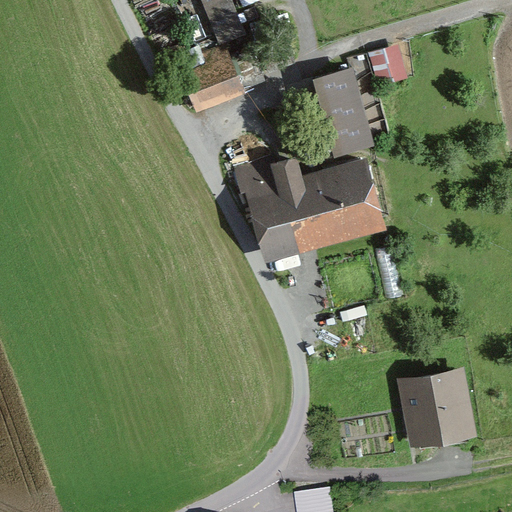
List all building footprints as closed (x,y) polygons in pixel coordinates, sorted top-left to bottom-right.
[(201,0),(219,42),(246,32),(232,0),(201,0)] [(239,0),(242,9),(269,0),(239,0)] [(259,48),(268,71),(294,61),(285,37),(259,48)] [(179,56),(198,99),(262,74),(252,49),(226,59),(220,46),(202,54),(199,47),(179,56)] [(378,85),(410,78),(403,46),(372,53),(378,85)] [(331,135),(335,149),(369,140),(349,67),(315,77),(323,105),(309,109),(317,139),(331,135)] [(250,186),(266,247),(375,216),(359,159),(334,166),(337,176),(302,186),(295,158),(273,164),(271,157),(236,167),(242,188),(250,186)] [(407,379),(412,405),(419,404),(420,411),(413,412),(416,431),(434,427),(435,435),(467,429),(456,370),(407,379)] [(333,511),(330,489),(295,494),(297,511),(333,511)]
